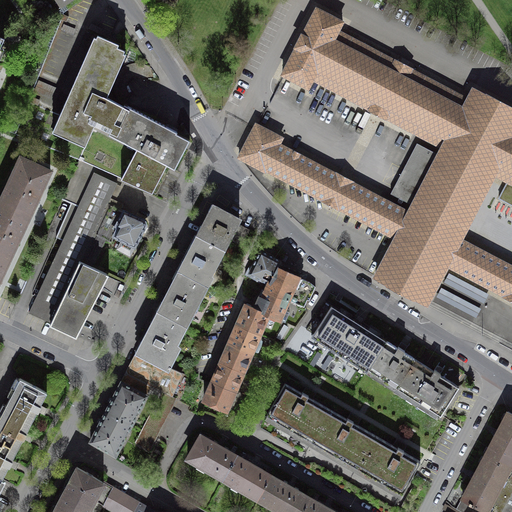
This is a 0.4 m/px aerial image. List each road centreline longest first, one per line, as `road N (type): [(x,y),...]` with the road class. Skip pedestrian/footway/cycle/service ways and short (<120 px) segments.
road 1 (residential): [(499,373),(338,274),(215,148)]
road 2 (residential): [(97,373),(215,148)]
road 3 (residential): [(215,148),(118,0)]
road 4 (residential): [(499,373),(424,511)]
road 5 (residential): [(63,437),(194,511)]
